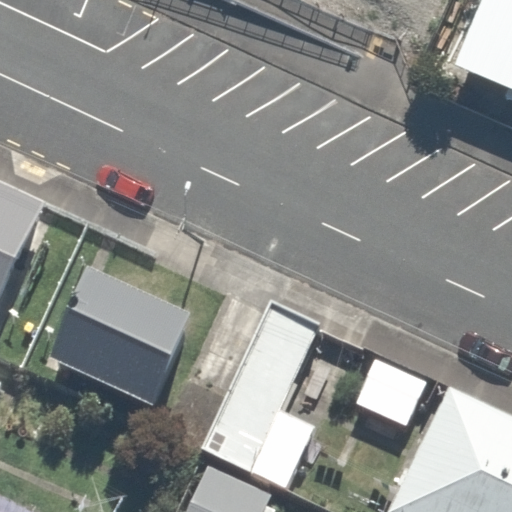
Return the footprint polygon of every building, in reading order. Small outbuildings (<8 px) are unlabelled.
[(511,0),(493,0),(464,73),(509,93),(496,121),(511,128),(511,0)] [(0,188),(0,334),(55,214),(0,188)] [(191,340),(86,289),(46,371),(151,422),(191,340)] [(285,511),(320,426),(297,417),(327,342),(264,317),(185,511),(285,511)] [(426,386),(370,362),(348,414),(404,438),(426,386)] [(511,511),(511,430),(446,400),(393,511),(511,511)]
